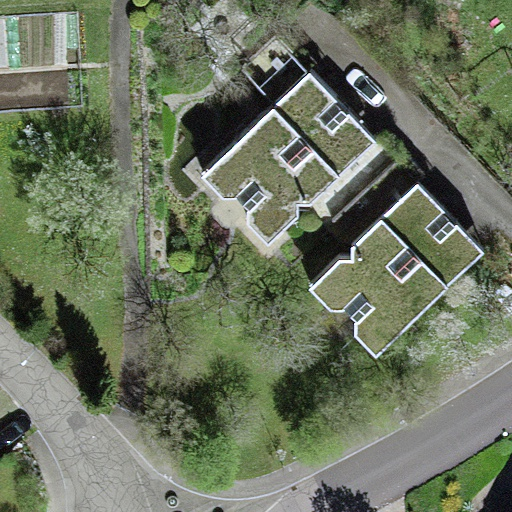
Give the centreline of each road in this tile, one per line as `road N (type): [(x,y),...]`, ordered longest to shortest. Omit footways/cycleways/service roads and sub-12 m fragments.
road 1 (residential): [(309,511),(511,392)]
road 2 (residential): [(0,353),(59,397),(112,511)]
